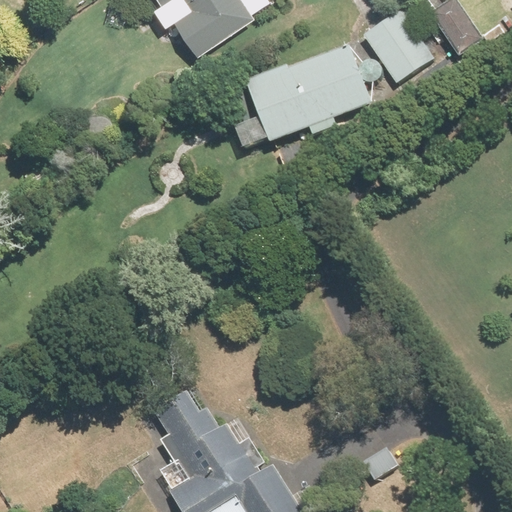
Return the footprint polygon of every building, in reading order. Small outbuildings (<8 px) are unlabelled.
[(154,0),(165,15),(183,4),(194,19),(177,33),(201,68),(258,28),(239,0),(154,0)] [(458,7),(432,23),(458,64),(484,48),(458,7)] [(403,17),(362,45),(395,94),(436,66),(403,17)] [(349,58),(246,96),(269,156),(372,118),(349,58)] [(162,88),(147,68),(104,100),(118,120),(162,88)] [(190,404),(155,424),(167,443),(161,448),(176,474),(179,472),(188,488),(169,499),(175,511),(297,511),(274,473),(263,480),(259,476),(265,471),(250,447),(241,452),(229,432),(220,436),(208,417),(201,421),(190,404)]
